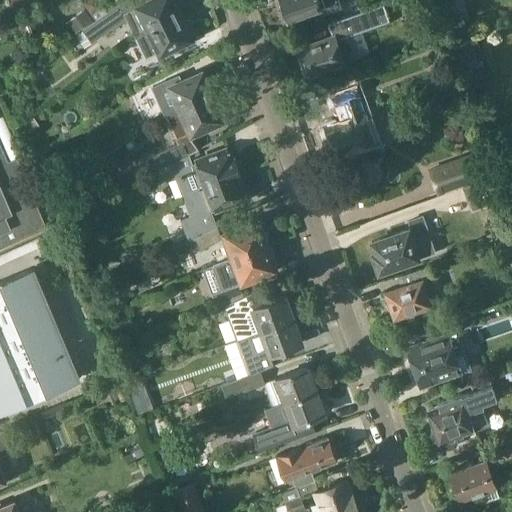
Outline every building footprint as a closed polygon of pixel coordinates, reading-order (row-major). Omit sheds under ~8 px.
[(173,0),(146,0),(137,4),(137,6),(134,7),(128,0),(124,0),(108,12),(96,21),(76,36),(85,49),(103,36),(126,19),(134,36),(180,14),(173,0)] [(91,0),(85,0),(83,2),(96,21),(108,12),(103,6),(98,0),(94,0),(93,1),(91,0)] [(318,0),(280,0),(287,20),(322,8),(318,0)] [(334,37),(299,49),(308,75),(345,62),(344,62),(356,58),(348,36),(390,20),(384,4),(329,23),(334,37)] [(93,20),(85,9),(67,22),(75,33),(93,20)] [(191,37),(180,14),(134,36),(139,45),(145,43),(151,55),(159,51),(159,53),(178,44),(180,48),(192,42),(191,38),(191,37)] [(465,65),(478,61),(474,49),(479,47),(476,36),(458,42),(465,65)] [(171,114),(213,96),(202,71),(170,86),(171,88),(161,92),(171,114)] [(10,93),(5,84),(0,87),(0,93),(2,97),(10,93)] [(377,145),(366,111),(364,112),(360,98),(361,98),(357,86),(332,94),(336,107),(339,106),(344,120),(341,121),(342,126),(327,131),(336,156),(351,151),(351,153),(377,145)] [(213,96),(171,114),(182,137),(191,133),(191,134),(224,120),(213,96)] [(32,115),(19,124),(25,133),(38,125),(32,115)] [(149,156),(154,171),(190,154),(185,141),(149,156)] [(0,143),(0,243),(46,223),(20,165),(11,170),(0,143)] [(183,194),(237,173),(241,172),(234,156),(231,157),(228,149),(197,160),(197,163),(194,164),(190,154),(154,171),(158,183),(176,176),(183,194)] [(462,185),(490,176),(481,150),(451,161),(460,187),(463,186),(462,185)] [(237,173),(183,194),(191,218),(182,220),(189,239),(194,237),(215,226),(209,209),(214,207),(215,209),(246,198),(237,173)] [(494,174),(490,176),(462,185),(463,186),(471,211),(503,200),(494,174)] [(422,217),(410,221),(413,229),(373,243),(376,253),(374,254),(380,272),(419,259),(414,245),(430,239),(422,217)] [(233,258),(268,246),(259,220),(223,233),(232,258),(233,258)] [(215,226),(194,237),(201,250),(220,239),(219,237),(215,226)] [(233,258),(232,258),(213,264),(222,288),(216,290),(221,303),(234,299),(243,295),(239,284),(242,283),(277,270),(268,246),(233,258)] [(0,411),(81,377),(81,376),(77,377),(32,269),(35,267),(35,266),(0,280),(0,411)] [(389,294),(396,316),(429,305),(431,309),(446,304),(434,267),(403,277),(406,288),(389,294)] [(237,340),(262,331),(294,319),(285,294),(265,301),(261,288),(262,288),(261,287),(235,302),(234,304),(225,308),(229,320),(233,318),(240,338),(236,339),(237,340)] [(302,342),(294,319),(262,331),(270,353),(302,342)] [(110,345),(125,340),(120,324),(105,329),(110,345)] [(413,382),(420,383),(421,388),(462,374),(448,333),(408,346),(415,368),(410,373),(413,382)] [(140,370),(138,366),(143,364),(137,352),(121,361),(127,372),(128,375),(140,370)] [(307,366),(276,378),(285,401),(316,390),(307,366)] [(261,370),(222,385),(226,397),(244,390),(245,391),(265,384),(266,384),(265,382),(261,370)] [(461,377),(462,377),(464,383),(470,381),(479,378),(477,372),(477,371),(461,377)] [(470,383),(473,392),(463,396),(462,394),(438,403),(441,410),(430,414),(434,427),(431,431),(434,439),(440,439),(443,450),(451,450),(455,449),(458,443),(456,436),(473,430),(473,432),(489,427),(482,409),(485,408),(484,404),(497,400),(489,377),(470,383)] [(285,401),(285,402),(293,425),(294,426),(283,431),(281,425),(247,438),(252,453),(287,441),(286,438),(308,430),(304,421),(325,413),(316,390),(285,401)] [(151,398),(134,403),(138,413),(154,408),(151,398)] [(3,432),(0,433),(0,481),(5,479),(0,466),(0,458),(12,454),(3,432)] [(297,489),(316,482),(313,472),(339,462),(329,438),(299,449),(281,456),(277,458),(286,482),(294,480),(297,489)] [(511,449),(501,453),(504,464),(511,461),(511,449)] [(451,472),(461,500),(478,494),(482,505),(500,499),(496,488),(487,460),(451,472)] [(180,511),(205,511),(193,481),(172,490),(180,511)] [(316,482),(297,489),(283,494),(290,511),(299,511),(306,509),(302,498),(315,493),(322,511),(343,511),(361,505),(357,494),(350,491),(346,481),(320,491),(316,482)] [(0,511),(19,511),(14,500),(0,506),(0,505),(0,511)]
